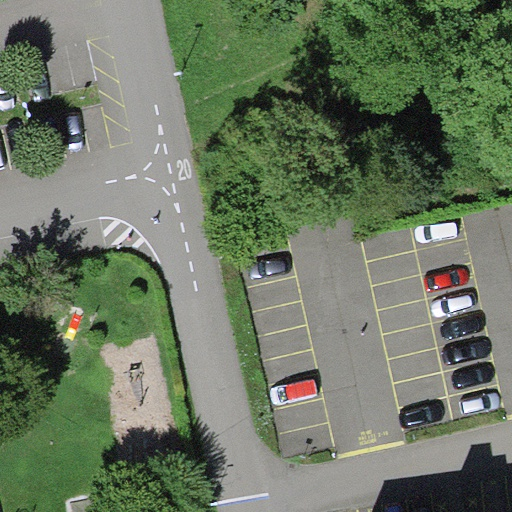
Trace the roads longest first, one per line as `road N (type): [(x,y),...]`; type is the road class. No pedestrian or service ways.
road 1 (residential): [(248,508),(124,0)]
road 2 (residential): [(511,446),(248,508)]
